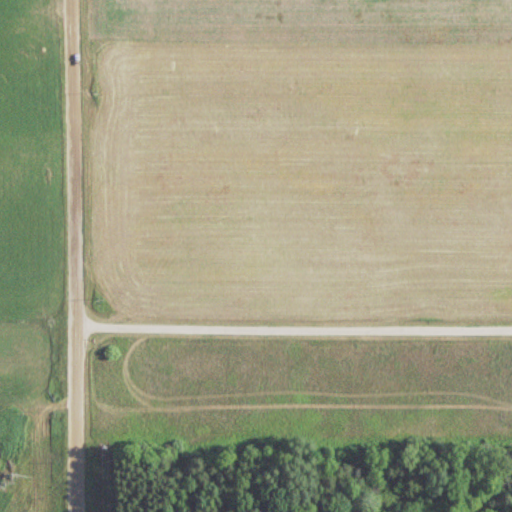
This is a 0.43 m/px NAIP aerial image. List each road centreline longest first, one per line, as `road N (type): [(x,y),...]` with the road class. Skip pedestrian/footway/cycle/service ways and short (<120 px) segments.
road 1 (residential): [(76,511),(70,0)]
road 2 (track): [(75,322),(511,328)]
